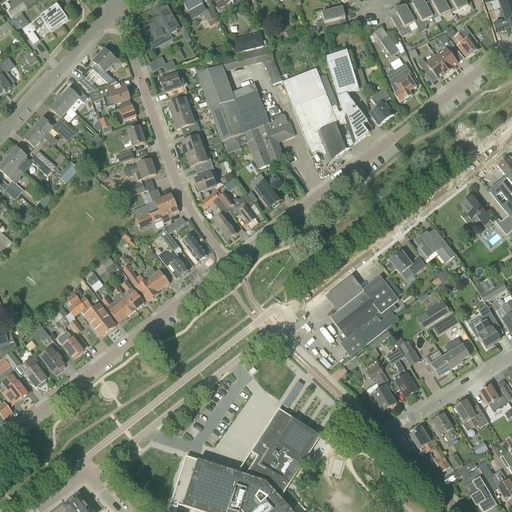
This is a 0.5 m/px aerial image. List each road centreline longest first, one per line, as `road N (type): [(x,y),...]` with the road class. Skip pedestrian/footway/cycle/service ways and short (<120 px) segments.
road 1 (residential): [(228,263),(511,46)]
road 2 (residential): [(0,441),(228,263)]
road 3 (tertiary): [(511,133),(286,311)]
road 4 (residential): [(228,263),(182,194),(115,8)]
road 5 (residential): [(459,511),(378,435),(511,355)]
road 6 (tertiary): [(286,311),(270,311),(88,456),(86,471)]
road 7 (tertiary): [(86,471),(274,330),(286,311)]
road 8 (residential): [(0,136),(115,8)]
